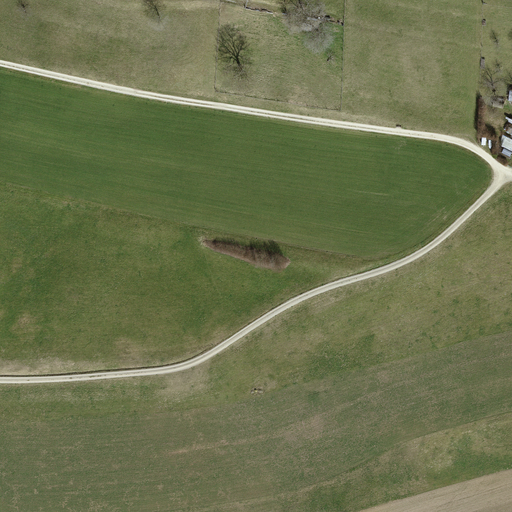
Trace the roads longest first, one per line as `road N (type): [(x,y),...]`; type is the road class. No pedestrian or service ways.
road 1 (track): [(508,171),(423,251),(313,292),(174,369),(0,376)]
road 2 (track): [(0,61),(466,141),(511,172)]
